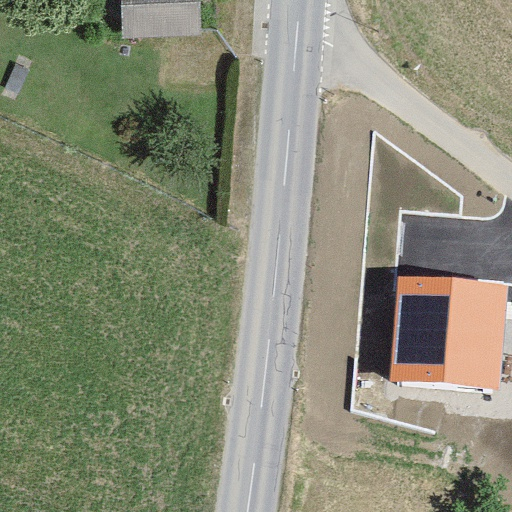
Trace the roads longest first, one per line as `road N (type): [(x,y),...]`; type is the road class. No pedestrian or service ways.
road 1 (secondary): [(298,30),(245,511)]
road 2 (residential): [(511,182),(362,66),(298,30)]
